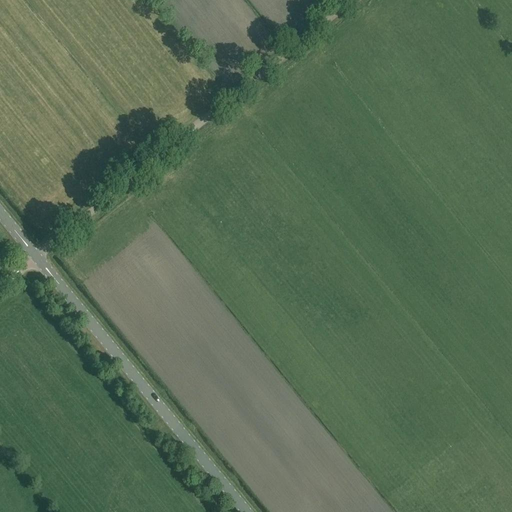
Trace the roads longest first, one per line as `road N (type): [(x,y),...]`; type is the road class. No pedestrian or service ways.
road 1 (track): [(35,254),(350,0)]
road 2 (unclassified): [(247,511),(35,254)]
